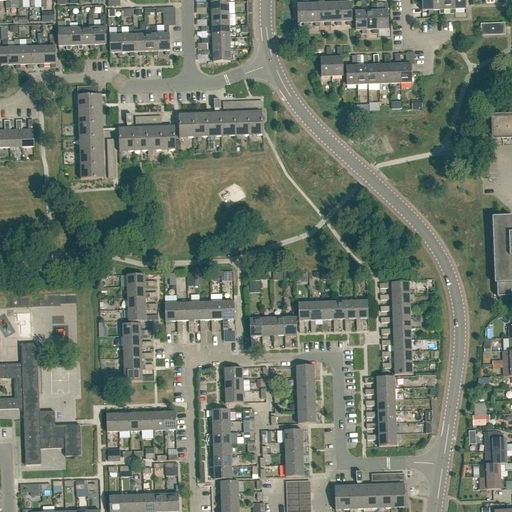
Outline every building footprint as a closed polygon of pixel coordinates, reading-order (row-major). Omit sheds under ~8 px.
[(18,0),(6,0),(6,2),(6,10),(12,9),(11,1),(18,1),(18,0)] [(29,0),(18,0),(18,1),(18,9),(23,9),(23,1),(29,1),(30,1),(29,0)] [(41,0),(29,0),(30,1),(29,1),(30,9),(35,9),(35,0),(41,0),(42,0),(41,0)] [(308,5),(308,0),(303,0),(303,5),(297,6),(298,24),(304,24),(304,28),(309,28),(309,24),(308,5)] [(319,5),(318,0),(314,0),(314,5),(308,5),(309,24),(315,23),(315,27),(320,27),(320,23),(319,23),(319,5)] [(330,4),(329,0),(324,0),(325,5),(319,5),(319,23),(320,23),(326,23),(326,27),(331,27),(330,23),(330,4)] [(340,4),(341,4),(340,0),(335,0),(336,4),(330,4),(330,23),(337,23),(337,27),(341,26),(341,22),(340,4)] [(352,26),(352,13),(351,0),(346,0),(347,4),(341,4),(340,4),(341,22),(347,22),(347,26),(352,26)] [(432,0),(421,0),(422,11),(429,11),(429,15),(434,15),(434,11),(433,11),(432,0)] [(443,0),(432,0),(433,11),(434,11),(440,11),(440,15),(444,15),(444,11),(443,0)] [(454,0),(443,0),(444,11),(450,10),(450,14),(455,14),(455,10),(454,0)] [(454,0),(455,10),(466,10),(465,0),(454,0)] [(228,3),(211,4),(197,4),(197,9),(212,9),(212,15),(212,16),(229,15),(228,3)] [(377,31),(378,31),(388,30),(388,4),(383,4),(383,12),(377,12),(377,31)] [(366,12),(366,5),(361,5),(361,13),(352,13),(352,26),(355,26),(355,31),(362,31),(362,35),(367,35),(367,31),(366,31),(366,12)] [(377,12),(377,5),(372,5),(372,12),(366,12),(366,31),(367,31),(373,31),(373,35),(378,35),(378,31),(377,31),(377,12)] [(212,28),(229,27),(229,15),(212,16),(212,15),(201,16),(201,21),(212,21),(212,27),(212,28)] [(71,47),(79,47),(79,51),(83,51),(83,46),(83,47),(82,29),(82,21),(82,16),(81,16),(77,16),(77,22),(77,29),(70,30),(71,47)] [(94,46),(95,46),(102,46),(102,50),(107,50),(107,46),(106,29),(106,21),(106,16),(100,16),(101,23),(94,23),(94,29),(94,46)] [(94,29),(94,23),(94,21),(89,21),(89,29),(82,29),(83,47),(83,46),(90,46),(90,50),(95,50),(95,46),(94,46),(94,29)] [(71,30),(70,24),(70,22),(65,22),(65,30),(58,30),(59,47),(67,47),(67,51),(71,51),(71,47),(70,30),(71,30)] [(140,23),(141,36),(134,36),(134,53),(142,53),(142,57),(146,57),(146,53),(145,36),(146,36),(145,23),(140,23)] [(481,37),(505,36),(505,24),(480,25),(481,37)] [(157,35),(158,35),(157,27),(152,27),(152,35),(146,36),(145,36),(146,53),(153,53),(154,57),(158,56),(158,52),(157,35)] [(158,52),(165,52),(165,56),(170,56),(170,52),(169,35),(169,27),(164,27),(164,35),(158,35),(157,35),(158,52)] [(213,40),(230,39),(229,27),(212,28),(212,27),(201,28),(202,33),(212,32),(213,39),(213,40)] [(122,36),(122,29),(122,28),(117,29),(117,37),(110,37),(110,54),(118,54),(118,58),(123,57),(123,54),(122,54),(122,37),(122,36)] [(128,28),(129,36),(122,36),(122,37),(122,54),(123,54),(130,53),(130,57),(135,57),(134,53),(134,36),(134,28),(128,28)] [(43,48),(44,48),(43,40),(43,34),(37,35),(38,41),(38,48),(32,48),(31,48),(32,65),(39,65),(40,69),(44,69),(44,65),(43,48)] [(20,66),(28,66),(28,70),(32,70),(32,65),(31,48),(32,48),(31,36),(26,36),(27,48),(20,49),(19,49),(20,66)] [(44,65),(51,65),(51,69),(56,69),(56,64),(56,47),(55,47),(55,39),(50,40),(50,48),(44,48),(43,48),(44,65)] [(213,51),(230,51),(230,39),(213,40),(213,39),(202,39),(202,45),(213,44),(213,51)] [(8,49),(8,41),(3,41),(3,49),(0,49),(0,66),(4,66),(4,70),(9,70),(9,66),(8,66),(8,49)] [(19,49),(20,49),(20,41),(15,41),(15,49),(8,49),(8,66),(9,66),(16,66),(16,70),(20,70),(20,66),(19,49)] [(331,59),(332,59),(331,48),(326,48),(327,59),(320,59),(321,78),(332,77),(331,59)] [(331,59),(332,77),(343,77),(343,57),(342,48),(337,48),(337,58),(332,59),(331,59)] [(213,51),(202,51),(202,56),(213,56),(214,63),(231,63),(230,51),(213,51)] [(400,66),(400,55),(395,55),(395,66),(390,66),(389,66),(390,85),(400,84),(400,66)] [(400,66),(400,84),(412,84),(411,65),(414,65),(414,55),(406,55),(406,65),(400,66)] [(368,67),(368,56),(363,56),(363,67),(357,67),(358,86),(368,85),(368,67)] [(379,66),(379,56),(374,56),(374,66),(368,67),(368,85),(379,85),(379,66)] [(389,66),(390,66),(389,56),(384,56),(385,66),(379,66),(379,85),(390,85),(389,66)] [(357,67),(357,57),(352,57),(352,67),(346,67),(347,86),(358,86),(357,67)] [(99,91),(113,90),(112,78),(98,79),(99,91)] [(96,96),(96,88),(77,88),(81,180),(81,181),(94,180),(102,180),(99,96),(96,96)] [(180,139),(194,139),(263,136),(263,115),(179,118),(180,139)] [(511,117),(491,118),(492,139),(511,138),(511,117)] [(21,131),(22,131),(21,121),(16,122),(17,132),(10,132),(10,149),(22,149),(21,131)] [(21,131),(22,149),(34,148),(34,131),(33,121),(28,121),(28,131),(22,131),(21,131)] [(10,132),(10,122),(4,122),(5,132),(0,132),(0,149),(10,149),(10,132)] [(120,153),(134,153),(176,152),(175,130),(119,132),(120,153)] [(511,234),(510,220),(494,220),(497,298),(511,297),(511,234)] [(218,271),(219,283),(229,282),(228,270),(218,271)] [(127,288),(145,287),(144,276),(135,276),(126,276),(127,288)] [(250,290),(259,290),(259,282),(249,282),(250,290)] [(391,296),(410,295),(409,284),(391,284),(391,296)] [(127,300),(145,299),(145,287),(127,288),(127,300)] [(392,307),(410,307),(410,295),(391,296),(392,307)] [(127,311),(146,310),(145,299),(127,300),(127,311)] [(222,303),(223,321),(235,320),(234,302),(222,303)] [(333,321),(345,321),(344,302),(333,303),(333,321)] [(345,321),(356,320),(356,302),(344,302),(345,321)] [(356,302),(356,320),(368,320),(367,302),(356,302)] [(194,322),(200,322),(199,303),(188,304),(189,322),(189,334),(194,333),(194,322)] [(200,322),(211,321),(211,303),(199,303),(200,322)] [(211,321),(223,321),(222,303),(211,303),(211,321)] [(322,321),(321,303),(310,304),(311,322),(311,333),(316,333),(316,322),(322,321)] [(322,321),(333,321),(333,303),(321,303),(322,321)] [(166,323),(177,322),(177,304),(165,305),(165,323),(166,323)] [(177,322),(189,322),(188,304),(177,304),(177,322)] [(299,322),(311,322),(310,304),(298,304),(299,322)] [(392,319),(411,318),(410,307),(392,307),(392,319)] [(146,310),(127,311),(128,323),(146,322),(146,310)] [(273,337),(285,337),(284,318),(273,319),(273,337)] [(284,318),(285,337),(297,336),(296,318),(284,318)] [(393,330),(411,330),(411,318),(392,319),(393,330)] [(251,338),(262,337),(261,319),(250,319),(250,338),(251,338)] [(262,337),(273,337),(273,319),(261,319),(262,337)] [(122,337),(141,337),(140,325),(122,325),(122,337)] [(393,342),(412,341),(411,330),(393,330),(393,342)] [(497,345),(497,335),(485,336),(486,345),(497,345)] [(123,349),(141,348),(141,337),(122,337),(123,349)] [(393,353),(412,352),(412,341),(393,342),(393,353)] [(0,410),(23,409),(24,413),(39,413),(37,344),(21,345),(22,364),(0,365),(0,410)] [(123,360),(141,359),(141,348),(123,349),(123,360)] [(394,364),(412,364),(412,352),(393,353),(394,364)] [(511,352),(509,352),(503,352),(503,365),(511,364),(511,352)] [(142,371),(153,371),(153,365),(142,366),(141,359),(123,360),(123,372),(142,371)] [(412,364),(394,364),(394,376),(413,376),(412,364)] [(511,364),(503,365),(504,378),(511,377),(511,364)] [(296,379),(315,379),(314,367),(296,367),(296,379)] [(224,382),(243,381),(242,369),(224,370),(224,382)] [(142,383),(142,371),(123,372),(124,383),(142,383)] [(377,391),(395,390),(394,378),(376,379),(377,391)] [(296,391),(315,390),(315,379),(296,379),(296,391)] [(225,393),(243,392),(243,381),(224,382),(225,393)] [(297,402),(315,402),(315,390),(296,391),(297,402)] [(377,402),(395,401),(395,390),(377,391),(377,402)] [(243,392),(225,393),(225,405),(244,404),(243,392)] [(377,413),(396,413),(395,401),(377,402),(377,413)] [(297,414),(316,413),(315,402),(297,402),(297,414)] [(212,424),(230,423),(230,411),(212,411),(212,424)] [(54,412),(39,413),(24,413),(26,466),(41,466),(41,450),(65,449),(66,457),(81,457),(80,425),(55,426),(54,412)] [(164,414),(164,432),(176,431),(176,413),(164,414)] [(316,413),(297,414),(298,425),(316,425),(316,413)] [(378,425),(396,424),(396,413),(377,413),(378,425)] [(130,433),(142,433),(141,414),(130,415),(130,433)] [(142,433),(153,432),(152,414),(141,414),(142,433)] [(153,432),(164,432),(164,414),(152,414),(153,432)] [(107,434),(119,433),(118,415),(106,416),(107,434)] [(119,433),(130,433),(130,415),(118,415),(119,433)] [(473,427),(486,426),(486,416),(472,416),(473,427)] [(213,435),(231,434),(230,423),(212,424),(213,435)] [(378,436),(396,436),(396,424),(378,425),(378,436)] [(285,444),(303,443),(302,431),(284,432),(285,444)] [(485,440),(486,453),(506,452),(506,439),(503,439),(503,434),(497,432),(485,433),(485,440)] [(237,434),(231,434),(213,435),(213,446),(231,446),(238,445),(237,434)] [(396,436),(378,436),(379,448),(397,448),(396,436)] [(285,455),(303,455),(303,443),(285,444),(285,455)] [(213,458),(231,457),(231,446),(213,446),(213,458)] [(500,465),(507,465),(506,452),(486,453),(486,465),(500,465)] [(285,467),(304,466),(303,455),(285,455),(285,467)] [(214,469),(232,468),(231,457),(213,458),(214,469)] [(500,477),(500,465),(486,465),(479,465),(480,478),(500,477)] [(304,466),(285,467),(286,478),(304,478),(304,466)] [(232,468),(214,469),(214,481),(232,480),(232,468)] [(500,477),(480,478),(480,491),(500,490),(500,477)] [(221,495),(239,494),(238,483),(220,483),(221,495)] [(30,485),(31,497),(39,496),(39,485),(30,485)] [(335,511),(405,509),(404,487),(335,490),(335,511)] [(221,507),(239,506),(239,494),(221,495),(221,507)] [(155,511),(167,511),(167,495),(155,496),(155,511)] [(167,495),(167,511),(179,511),(179,495),(167,495)] [(132,511),(144,511),(144,496),(132,497),(132,511)] [(144,511),(155,511),(155,496),(144,496),(144,511)] [(109,511),(121,511),(121,497),(110,497),(109,497),(109,511)] [(121,511),(132,511),(132,497),(121,497),(121,511)]
